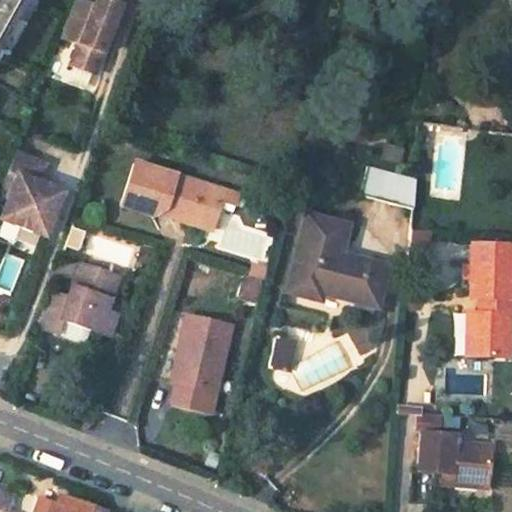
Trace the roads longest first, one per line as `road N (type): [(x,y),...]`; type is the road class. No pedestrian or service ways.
road 1 (unknown): [(0,374),(138,0)]
road 2 (residential): [(219,511),(0,422)]
